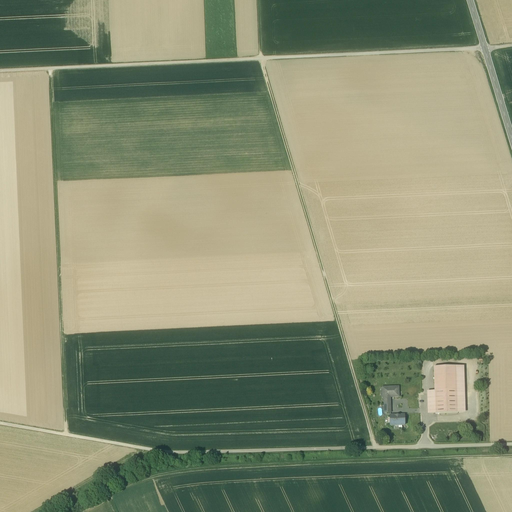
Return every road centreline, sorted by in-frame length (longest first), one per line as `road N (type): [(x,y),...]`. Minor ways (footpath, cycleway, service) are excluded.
road 1 (track): [(0,423),(172,453),(511,444)]
road 2 (track): [(0,71),(511,45)]
road 3 (track): [(511,455),(187,470),(108,495),(116,511)]
road 4 (track): [(376,447),(260,58)]
road 5 (track): [(65,435),(50,69)]
road 6 (secondary): [(511,140),(469,0)]
